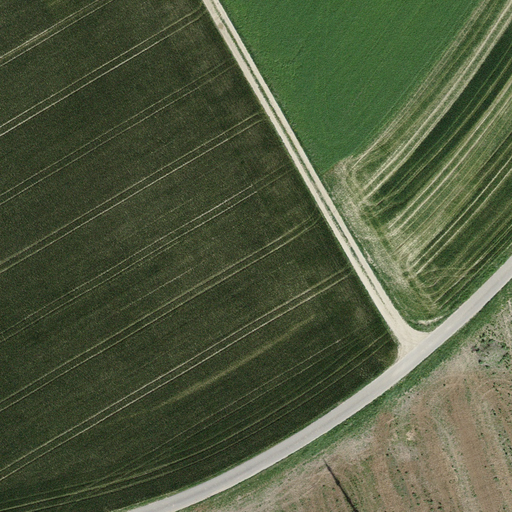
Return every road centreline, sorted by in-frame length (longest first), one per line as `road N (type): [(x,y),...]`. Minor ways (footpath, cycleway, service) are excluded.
road 1 (unclassified): [(148,511),(238,474),(355,403),(511,265)]
road 2 (track): [(207,0),(415,357)]
